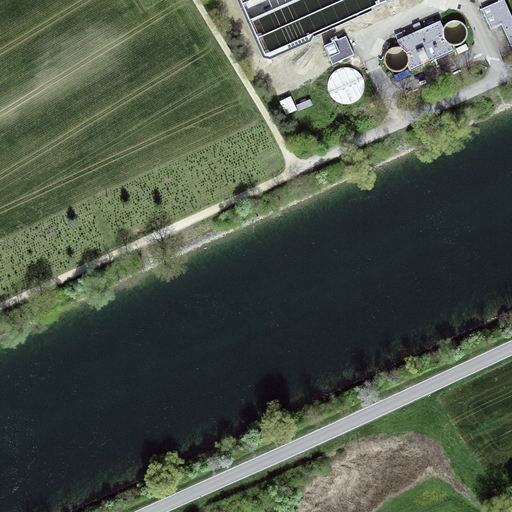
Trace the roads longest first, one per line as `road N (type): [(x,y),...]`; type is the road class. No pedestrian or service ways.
road 1 (tertiary): [(150,511),(511,347)]
road 2 (track): [(296,171),(0,307)]
road 3 (track): [(511,69),(296,171)]
road 4 (track): [(196,0),(296,171)]
